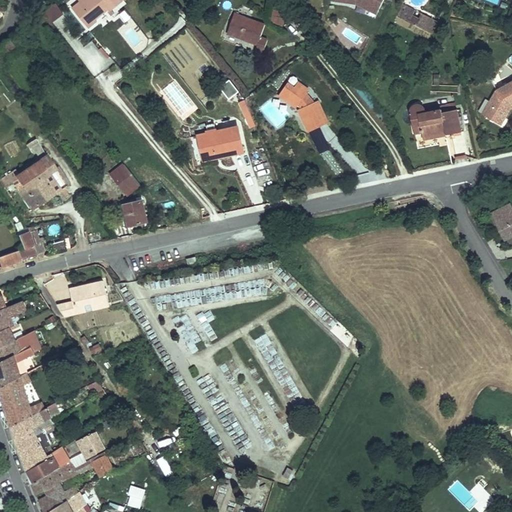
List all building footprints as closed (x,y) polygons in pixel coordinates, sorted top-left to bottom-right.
[(126,0),(85,0),(76,7),(93,29),(100,23),(97,18),(111,9),(114,13),(128,2),(126,0)] [(381,13),(383,0),(329,0),(329,1),(381,13)] [(435,34),(440,21),(401,5),(396,17),(435,34)] [(125,9),(117,15),(124,24),(132,18),(125,9)] [(269,24),(239,9),(231,27),(259,43),(255,49),(266,53),(272,41),(264,37),(269,24)] [(282,26),(286,13),(276,10),(272,23),(282,26)] [(350,37),(337,21),(329,28),(343,44),(350,37)] [(90,34),(76,44),(99,75),(113,65),(90,34)] [(8,40),(0,45),(0,60),(16,49),(8,40)] [(296,84),(290,79),(279,86),(292,103),(298,100),(303,108),(298,110),(308,132),(331,121),(322,100),(317,102),(307,91),(313,86),(307,76),(296,84)] [(219,86),(228,100),(239,93),(230,79),(219,86)] [(511,84),(501,90),(494,102),(501,107),(492,120),(503,127),(511,113),(511,84)] [(240,102),(244,126),(252,125),(247,100),(240,102)] [(485,117),(492,120),(501,107),(494,102),(485,117)] [(427,131),(427,136),(466,129),(464,108),(449,111),(448,106),(430,108),(430,107),(428,105),(425,104),(422,104),(420,104),(419,105),(417,108),(416,110),(416,112),(418,125),(426,124),(427,131)] [(211,127),(214,137),(227,133),(225,124),(211,127)] [(426,124),(418,125),(419,132),(427,131),(426,124)] [(317,154),(329,150),(322,129),(310,133),(317,154)] [(214,137),(205,139),(210,156),(230,151),(232,157),(252,152),(247,132),(229,137),(227,133),(214,137)] [(35,137),(26,144),(37,160),(46,154),(35,137)] [(230,151),(210,156),(212,163),(232,157),(230,151)] [(37,160),(15,174),(22,185),(35,204),(66,183),(46,154),(37,160)] [(142,183),(125,162),(113,172),(131,193),(142,183)] [(22,185),(18,188),(31,207),(35,204),(22,185)] [(106,207),(118,224),(130,218),(149,217),(145,198),(106,207)] [(511,202),(496,210),(508,237),(511,235),(511,202)] [(32,231),(19,234),(24,248),(27,259),(40,255),(32,231)] [(48,244),(50,252),(64,249),(62,241),(48,244)] [(27,259),(24,248),(0,257),(0,264),(1,268),(13,264),(14,262),(16,261),(18,263),(27,259)] [(205,252),(192,254),(193,261),(206,259),(205,252)] [(103,276),(69,285),(72,297),(56,301),(64,313),(86,308),(84,300),(91,299),(93,306),(109,302),(103,276)] [(0,331),(13,325),(10,318),(26,311),(22,302),(6,308),(0,310),(0,331)] [(11,333),(20,329),(17,324),(13,325),(0,331),(0,347),(15,340),(11,333)] [(126,328),(110,327),(109,345),(125,346),(126,328)] [(43,350),(35,331),(15,340),(0,347),(0,363),(32,346),(35,353),(43,350)] [(271,344),(262,349),(269,360),(278,354),(271,344)] [(22,376),(17,362),(35,353),(32,346),(0,363),(0,386),(0,387),(22,376)] [(59,356),(42,365),(44,370),(49,367),(51,368),(57,365),(56,364),(61,361),(59,356)] [(31,408),(24,386),(31,382),(27,373),(22,376),(0,387),(13,427),(53,405),(51,400),(31,408)] [(106,389),(99,380),(89,385),(95,395),(106,389)] [(37,438),(32,428),(53,417),(61,412),(56,403),(53,405),(13,427),(19,447),(37,438)] [(47,459),(46,456),(43,448),(50,443),(43,429),(55,422),(53,417),(32,428),(37,438),(19,447),(27,470),(47,459)] [(78,439),(88,457),(99,451),(99,450),(107,446),(98,430),(89,434),(89,433),(78,439)] [(76,465),(62,446),(46,456),(47,459),(27,470),(32,482),(58,467),(61,473),(76,465)] [(109,470),(101,453),(80,463),(76,465),(79,472),(92,466),(97,476),(109,470)] [(165,479),(173,475),(164,456),(156,460),(165,479)] [(49,511),(68,499),(78,492),(74,486),(71,487),(70,487),(69,486),(66,484),(64,484),(61,485),(59,482),(79,472),(76,465),(61,473),(58,467),(32,482),(37,493),(44,489),(49,487),(51,490),(47,496),(39,500),(44,511),(49,511)] [(473,509),(480,501),(476,497),(486,484),(481,479),(472,490),(458,479),(449,490),(473,509)] [(129,486),(126,507),(142,509),(145,489),(129,486)] [(72,511),(68,499),(49,511),(72,511)]
